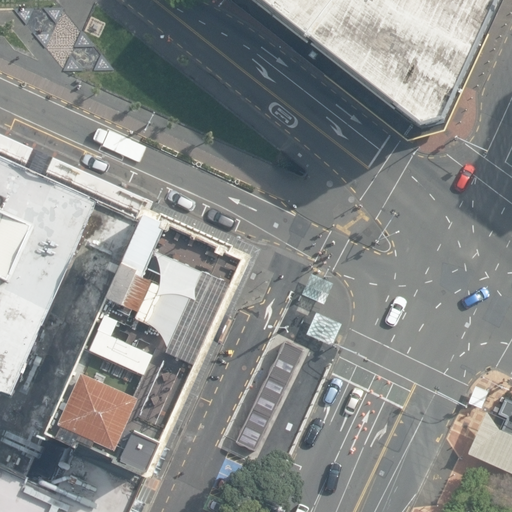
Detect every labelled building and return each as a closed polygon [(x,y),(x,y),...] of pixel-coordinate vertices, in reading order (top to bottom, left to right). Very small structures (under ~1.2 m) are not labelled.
[(245,0),(415,122),(442,117),(495,0),(245,0)] [(0,146),(0,394),(10,399),(103,191),(0,146)] [(103,191),(10,399),(0,394),(0,468),(46,489),(65,446),(46,439),(148,211),(103,191)] [(65,446),(149,483),(253,261),(150,215),(148,211),(46,439),(65,446)] [(282,343),(249,420),(269,429),(302,352),(282,343)] [(483,406),(492,384),(479,379),(470,401),(483,406)] [(506,419),(501,431),(511,435),(511,400),(505,397),(498,415),(506,419)] [(498,430),(486,413),(466,455),(511,475),(511,435),(501,431),(498,430)] [(0,511),(136,511),(149,483),(65,446),(46,489),(0,468),(0,511)]
